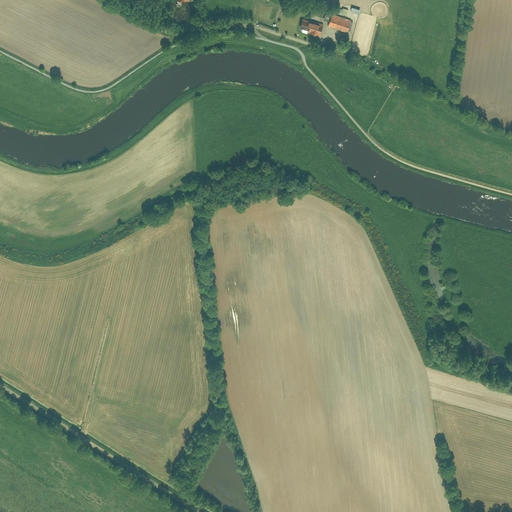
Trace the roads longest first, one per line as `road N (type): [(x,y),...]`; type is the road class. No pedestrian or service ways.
road 1 (residential): [(102,0),(163,31),(252,25),(323,45)]
road 2 (unclassified): [(193,511),(0,384)]
